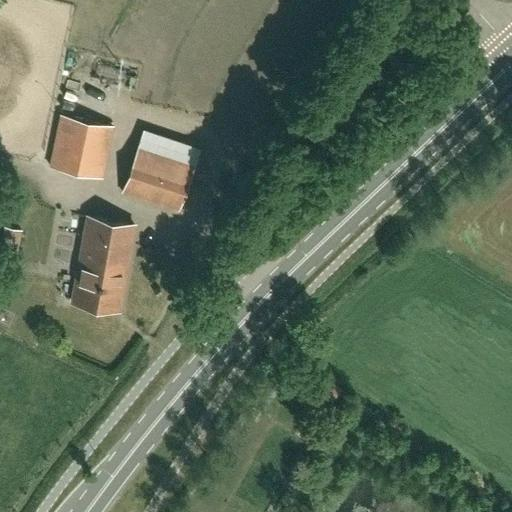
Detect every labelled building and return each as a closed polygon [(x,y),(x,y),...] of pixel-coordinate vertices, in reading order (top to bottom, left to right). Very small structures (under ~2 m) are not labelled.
[(101,177),(112,126),(61,115),(51,166),(101,177)] [(144,130),(137,151),(136,151),(122,193),(178,211),(192,169),(154,157),(161,136),(144,130)] [(87,217),(72,302),(119,310),(134,225),(87,217)] [(0,243),(0,249),(17,253),(21,230),(3,226),(0,243)] [(308,390),(329,404),(339,388),(318,375),(308,390)]
